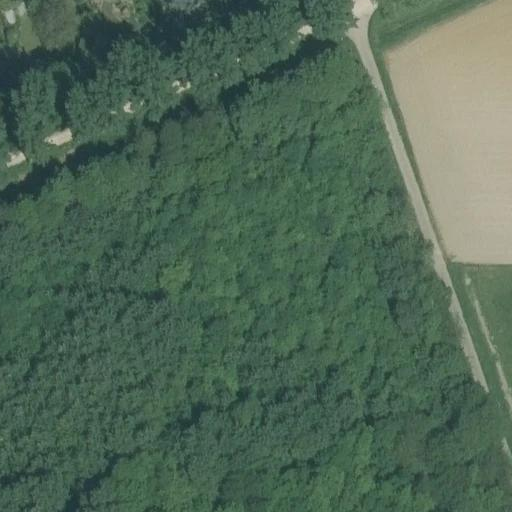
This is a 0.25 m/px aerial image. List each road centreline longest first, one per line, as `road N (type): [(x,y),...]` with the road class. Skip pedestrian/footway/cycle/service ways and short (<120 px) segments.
road 1 (track): [(511,482),(345,0)]
road 2 (track): [(372,0),(0,161)]
